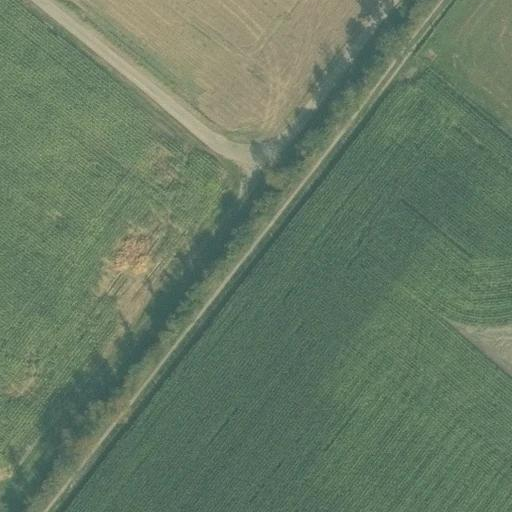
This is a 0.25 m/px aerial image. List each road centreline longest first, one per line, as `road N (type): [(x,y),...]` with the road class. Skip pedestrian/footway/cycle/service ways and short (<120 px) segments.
road 1 (track): [(43,511),(443,0)]
road 2 (track): [(34,0),(212,142),(267,166),(397,0)]
road 3 (track): [(0,509),(267,166)]
